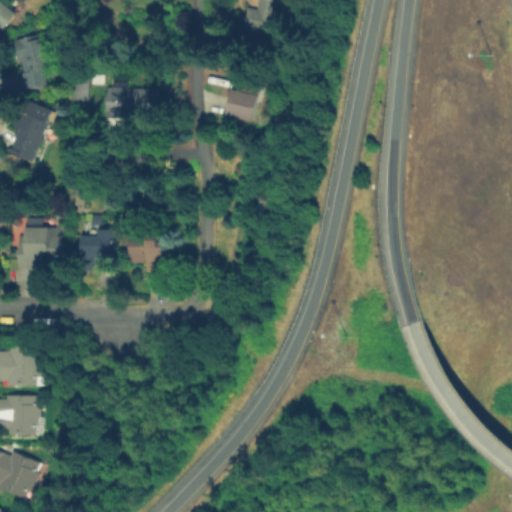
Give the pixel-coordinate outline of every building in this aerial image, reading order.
[(0,0),(0,30),(15,9),(1,0),(0,0)] [(269,33),(274,0),(243,0),(238,28),(269,33)] [(42,31),(14,37),(25,87),(46,82),(43,68),(50,67),(42,31)] [(224,114),(250,119),(256,84),(239,81),(238,87),(229,86),(224,114)] [(104,115),(155,115),(155,84),(104,84),(104,115)] [(50,106),(25,97),(6,149),(32,158),(50,106)] [(59,223),(23,223),(22,234),(17,234),(17,264),(58,264),(59,223)] [(114,226),(95,226),(95,233),(79,233),(79,267),(114,267),(114,226)] [(144,267),(161,267),(161,233),(128,233),(128,260),(144,260),(144,267)] [(0,382),(39,382),(39,345),(0,344),(0,382)] [(0,432),(40,432),(40,392),(0,392),(0,432)] [(0,484),(29,494),(41,458),(0,444),(0,484)]
